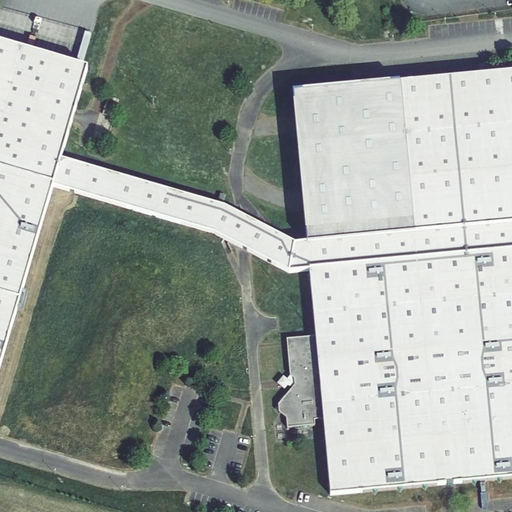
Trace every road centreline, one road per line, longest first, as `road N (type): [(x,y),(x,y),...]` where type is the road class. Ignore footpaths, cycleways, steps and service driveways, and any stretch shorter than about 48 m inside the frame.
road 1 (unclassified): [(322,48),(272,79),(250,110),(234,167),(238,198),(260,218),(239,261),(259,502)]
road 2 (unclassified): [(0,451),(119,488),(180,478),(259,502)]
road 3 (unclassified): [(511,39),(355,53),(322,48)]
road 4 (unclassified): [(322,48),(160,0)]
